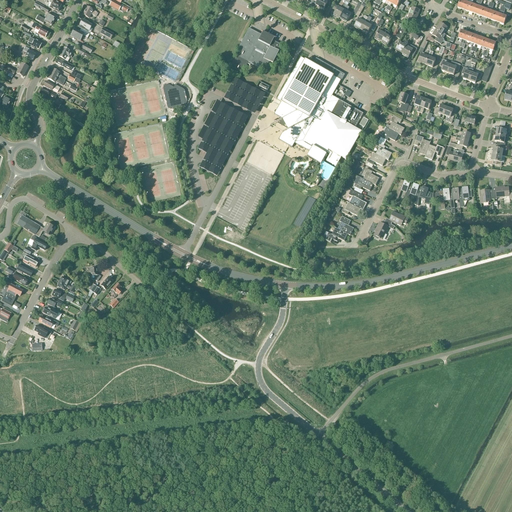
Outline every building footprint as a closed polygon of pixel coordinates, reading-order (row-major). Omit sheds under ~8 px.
[(44,0),(45,0),(47,0),(51,2),(50,3),(52,4),(50,8),(58,12),(58,11),(59,11),(60,10),(60,9),(61,5),(54,1),(54,0),(44,0)] [(318,0),(315,5),(324,10),(328,2),(323,0),(318,0)] [(347,7),(350,0),(343,0),(343,1),(345,2),(341,9),(338,7),(338,8),(335,6),(333,9),(336,11),(334,15),(340,18),(347,7)] [(457,8),(463,10),(466,2),(460,0),(457,8)] [(475,14),(481,16),(483,9),(480,7),(482,0),(479,0),(479,3),(478,6),(475,14)] [(110,6),(119,11),(121,6),(112,1),(110,6)] [(463,10),(469,12),(472,4),(466,2),(463,10)] [(47,13),(49,10),(35,3),(33,7),(39,10),(40,9),(47,13)] [(475,14),(478,6),(472,4),(469,12),(475,14)] [(486,19),(492,21),(495,13),(491,11),(494,4),(492,4),(490,8),(489,11),(486,19)] [(364,7),(361,6),(358,11),(356,16),(358,17),(364,7)] [(93,11),(86,7),(82,15),(89,19),(91,14),(95,16),(96,13),(93,11)] [(349,8),(347,7),(340,18),(347,22),(351,15),(347,12),(349,8)] [(498,23),(501,15),(503,8),(501,7),(498,14),(495,13),(492,21),(498,23)] [(409,14),(417,18),(420,11),(411,8),(409,14)] [(503,8),(501,15),(498,23),(504,25),(507,17),(503,16),(506,9),(503,8)] [(481,16),(486,19),(489,11),(483,9),(481,16)] [(56,18),(53,16),(48,14),(45,20),(37,16),(35,20),(43,25),(44,22),(51,26),(56,18)] [(417,18),(409,14),(407,19),(405,18),(403,24),(409,26),(410,23),(415,24),(417,18)] [(354,27),(361,30),(368,18),(365,16),(362,21),(359,19),(354,27)] [(368,18),(361,30),(367,34),(372,26),(368,24),(371,19),(368,18)] [(82,20),(79,25),(80,26),(79,28),(86,32),(87,30),(88,31),(89,28),(90,28),(92,26),(88,24),(89,24),(82,20)] [(436,29),(443,34),(447,28),(440,23),(436,29)] [(394,37),(397,38),(404,28),(400,26),(394,37)] [(45,38),(48,32),(41,28),(40,29),(37,27),(35,29),(39,31),(38,34),(45,38)] [(80,41),(83,36),(88,38),(89,35),(80,30),(80,31),(75,28),(71,36),(80,41)] [(407,29),(404,28),(397,38),(400,40),(407,29)] [(113,35),(103,29),(100,34),(111,40),(113,35)] [(241,43),(235,56),(236,56),(228,71),(240,77),(247,64),(250,66),(251,64),(253,65),(268,73),(272,64),(278,52),(281,46),(272,41),(274,39),(275,39),(267,35),(266,35),(264,35),(263,36),(261,35),(248,29),(243,39),(241,42),(241,43)] [(443,34),(436,29),(432,35),(436,38),(435,41),(441,45),(444,40),(443,39),(446,35),(443,34)] [(375,39),(381,42),(387,32),(385,31),(383,34),(379,31),(378,30),(376,34),(377,35),(375,39)] [(464,41),(467,33),(461,31),(458,39),(464,41)] [(389,33),(387,32),(381,42),(388,46),(392,39),(388,36),(389,33)] [(470,43),(473,35),(467,33),(464,41),(463,44),(462,48),(464,49),(466,42),(470,43)] [(471,51),(473,52),(475,48),(476,45),(478,37),(473,35),(470,43),(473,44),(471,51)] [(478,37),(476,45),(481,47),(484,39),(478,37)] [(32,45),(30,47),(34,49),(35,48),(39,50),(42,44),(34,40),(32,39),(29,43),(32,45)] [(484,39),(481,47),(487,49),(490,41),(484,39)] [(490,41),(487,49),(486,52),(485,56),(487,57),(489,50),(493,51),(496,43),(490,41)] [(402,54),(407,45),(404,43),(403,45),(400,43),(398,42),(396,46),(398,47),(396,51),(402,54)] [(410,45),(408,44),(402,54),(408,58),(410,55),(414,57),(417,49),(410,45)] [(81,49),(90,54),(93,49),(83,45),(81,49)] [(23,51),(27,53),(25,57),(33,61),(36,55),(28,51),(29,50),(25,48),(23,51)] [(72,53),(64,49),(59,57),(65,60),(66,57),(69,59),(72,53)] [(418,63),(426,65),(431,52),(428,51),(426,56),(421,54),(418,63)] [(433,53),(431,52),(426,65),(433,68),(436,59),(431,58),(433,53)] [(281,102),(274,115),(283,120),(284,121),(282,122),(284,126),(286,125),(289,130),(283,133),(279,140),(292,148),(295,143),(310,152),(307,157),(321,164),(325,157),(337,165),(342,157),(346,160),(362,132),(355,128),(363,114),(332,96),(341,80),(333,76),(334,75),(342,80),(345,74),(316,58),(313,63),(333,75),(333,76),(301,57),(277,100),(281,102)] [(72,67),(58,59),(56,64),(70,71),(72,67)] [(441,71),(447,73),(450,65),(447,64),(448,62),(442,60),(440,66),(443,67),(441,71)] [(23,77),(28,67),(21,63),(16,73),(23,77)] [(454,67),(450,65),(447,73),(454,76),(455,72),(458,73),(461,65),(455,63),(454,67)] [(0,64),(0,69),(2,71),(3,70),(9,73),(7,76),(12,79),(16,71),(5,66),(4,67),(0,64)] [(464,75),(463,79),(469,81),(472,73),(469,72),(466,71),(467,69),(464,68),(461,74),(464,75)] [(50,74),(64,82),(66,79),(61,77),(61,76),(59,75),(60,74),(52,69),(50,74)] [(476,72),(475,75),(472,73),(469,81),(475,84),(477,80),(479,81),(482,74),(476,72)] [(62,86),(64,82),(50,74),(47,79),(55,84),(55,83),(62,86)] [(55,86),(46,82),(43,86),(52,91),(53,89),(58,92),(60,88),(55,86)] [(169,85),(166,84),(163,90),(164,93),(166,92),(170,109),(182,106),(183,106),(184,105),(184,104),(185,103),(185,102),(186,101),(186,100),(186,99),(186,98),(186,97),(185,96),(185,95),(184,95),(184,94),(183,93),(169,85)] [(51,95),(41,89),(39,94),(47,98),(48,96),(55,100),(57,96),(52,94),(51,95)] [(0,105),(7,109),(11,100),(5,97),(3,100),(1,99),(4,94),(0,91),(0,105)] [(408,97),(401,94),(398,103),(402,104),(400,110),(406,113),(409,105),(406,104),(408,97)] [(417,112),(420,113),(425,100),(417,97),(414,105),(419,107),(417,112)] [(432,102),(425,100),(420,113),(422,114),(424,109),(428,111),(432,102)] [(441,115),(444,116),(447,108),(441,106),(440,109),(437,108),(434,115),(440,118),(441,115)] [(453,110),(447,108),(444,116),(447,117),(446,122),(451,124),(455,115),(452,114),(453,110)] [(385,128),(399,135),(401,136),(405,129),(396,125),(398,122),(400,124),(402,120),(393,116),(390,122),(392,123),(390,127),(387,125),(385,128)] [(469,124),(474,125),(476,119),(468,117),(467,121),(465,120),(464,124),(468,125),(469,124)] [(368,121),(364,118),(359,125),(364,128),(368,121)] [(496,135),(506,137),(507,131),(508,131),(508,128),(500,126),(499,129),(497,129),(496,135)] [(380,132),(378,136),(380,137),(386,140),(387,138),(395,142),(399,135),(386,129),(384,134),(380,132)] [(208,141),(211,135),(205,132),(202,138),(208,141)] [(458,138),(469,141),(471,135),(463,132),(462,136),(459,136),(458,138)] [(497,142),(496,145),(505,147),(505,144),(504,144),(506,137),(496,135),(495,142),(497,142)] [(418,153),(425,156),(429,145),(430,143),(423,140),(424,138),(417,136),(414,145),(418,146),(419,144),(421,145),(418,153)] [(459,146),(467,148),(469,141),(458,138),(456,138),(455,141),(460,142),(459,146)] [(376,155),(386,160),(388,161),(392,154),(384,150),(385,147),(376,143),(375,146),(379,148),(376,155)] [(429,145),(425,156),(424,158),(432,161),(435,153),(438,153),(437,156),(440,157),(442,157),(445,149),(437,146),(436,148),(429,145)] [(492,155),(502,157),(503,150),(506,151),(507,147),(505,147),(496,145),(495,149),(493,148),(492,155)] [(449,156),(448,160),(461,163),(463,156),(458,154),(459,152),(454,151),(453,153),(451,152),(451,149),(448,148),(446,155),(449,156)] [(386,160),(376,155),(374,153),(370,160),(368,159),(367,162),(373,165),(374,163),(383,167),(386,160)] [(505,157),(502,157),(492,155),(491,161),(493,162),(493,165),(501,166),(502,163),(504,163),(505,157)] [(363,179),(373,185),(376,186),(379,179),(371,175),(372,172),(367,169),(365,172),(366,173),(363,179)] [(301,181),(305,185),(307,184),(298,174),(294,178),(299,184),(301,181)] [(373,185),(363,179),(361,178),(358,185),(356,184),(354,187),(360,190),(362,188),(370,192),(373,185)] [(401,190),(407,192),(409,187),(411,182),(405,180),(404,182),(401,180),(394,198),(398,199),(401,190)] [(410,194),(416,196),(418,190),(420,185),(414,183),(412,188),(409,187),(407,192),(404,201),(407,202),(410,194)] [(413,204),(416,206),(419,198),(425,200),(425,204),(430,205),(431,193),(427,192),(428,188),(423,186),(421,191),(418,190),(416,196),(413,204)] [(472,198),(472,194),(468,194),(468,187),(462,187),(462,194),(459,194),(459,199),(460,208),(464,208),(464,202),(469,201),(469,199),(469,198),(472,198)] [(492,189),(492,190),(493,200),(497,200),(497,198),(509,197),(509,200),(511,199),(511,190),(511,191),(510,191),(509,191),(508,188),(504,188),(504,187),(496,188),(492,189)] [(454,200),(459,199),(458,188),(452,188),(453,195),(449,195),(450,200),(451,209),(455,209),(454,200)] [(444,201),(450,200),(449,195),(449,189),(443,189),(443,191),(439,192),(439,194),(434,194),(435,198),(440,198),(441,210),(445,210),(444,201)] [(349,204),(361,210),(363,211),(367,204),(361,201),(363,196),(351,190),(349,195),(353,197),(349,204)] [(490,200),(493,200),(492,190),(489,191),(480,191),(481,198),(480,198),(481,204),(490,203),(490,200)] [(361,210),(349,204),(348,203),(345,210),(343,209),(342,212),(348,215),(349,212),(357,217),(361,210)] [(42,231),(44,229),(23,217),(25,214),(21,211),(15,221),(14,223),(39,238),(43,231),(42,231)] [(385,222),(391,225),(393,222),(401,226),(402,224),(405,225),(408,220),(405,218),(400,215),(399,215),(394,213),(390,220),(386,219),(385,222)] [(338,230),(348,235),(350,236),(354,229),(348,226),(351,221),(342,217),(339,222),(341,223),(338,230)] [(391,225),(383,221),(381,224),(379,223),(375,232),(376,232),(374,236),(382,240),(388,227),(390,228),(391,225)] [(47,224),(44,229),(42,231),(43,231),(50,235),(54,228),(47,224)] [(348,235),(338,230),(336,228),(332,235),(329,233),(327,237),(332,240),(335,241),(336,238),(345,242),(348,235)] [(33,245),(31,249),(36,251),(38,247),(44,251),(47,245),(36,240),(36,238),(33,237),(31,240),(34,242),(33,245)] [(17,250),(9,244),(4,250),(8,253),(11,249),(16,252),(17,250)] [(25,258),(23,262),(27,265),(28,263),(35,267),(38,263),(33,261),(34,259),(25,254),(24,257),(25,258)] [(21,274),(22,273),(30,277),(33,272),(19,265),(16,272),(21,274)] [(97,282),(100,277),(98,275),(97,272),(96,268),(90,269),(91,277),(95,276),(96,278),(94,280),(97,282)] [(18,283),(25,286),(28,281),(21,277),(21,278),(15,274),(12,279),(18,282),(18,283)] [(62,277),(59,282),(67,286),(69,281),(62,277)] [(103,283),(100,286),(103,288),(105,290),(113,281),(112,281),(112,280),(111,279),(110,279),(108,277),(103,283)] [(9,288),(2,302),(11,307),(16,298),(15,298),(17,295),(20,297),(23,292),(11,285),(12,282),(7,279),(4,285),(9,288)] [(70,287),(67,286),(59,282),(57,287),(65,291),(66,288),(69,289),(70,287)] [(122,292),(121,290),(119,289),(120,287),(117,284),(112,290),(110,292),(113,295),(112,297),(114,299),(118,295),(119,296),(122,292)] [(93,293),(96,288),(93,285),(89,291),(90,291),(87,296),(90,297),(93,293)] [(55,290),(52,295),(63,301),(67,295),(62,293),(61,294),(55,290)] [(74,298),(68,295),(65,299),(72,303),(74,298)] [(58,300),(58,301),(57,302),(50,299),(47,304),(54,308),(55,306),(60,308),(63,303),(58,300)] [(110,306),(113,308),(113,309),(118,303),(115,300),(110,306)] [(45,308),(43,313),(49,317),(50,317),(58,321),(62,315),(52,309),(51,311),(45,308)] [(0,315),(8,320),(11,314),(2,310),(1,312),(0,310),(0,315)] [(45,319),(41,317),(38,322),(45,326),(50,329),(53,324),(57,327),(59,324),(46,317),(45,319)] [(79,323),(74,321),(70,329),(75,331),(79,323)] [(34,330),(34,331),(39,334),(38,335),(47,340),(51,332),(44,328),(43,329),(36,326),(35,328),(34,330)] [(74,333),(70,331),(68,335),(65,334),(64,337),(70,341),(74,333)]
